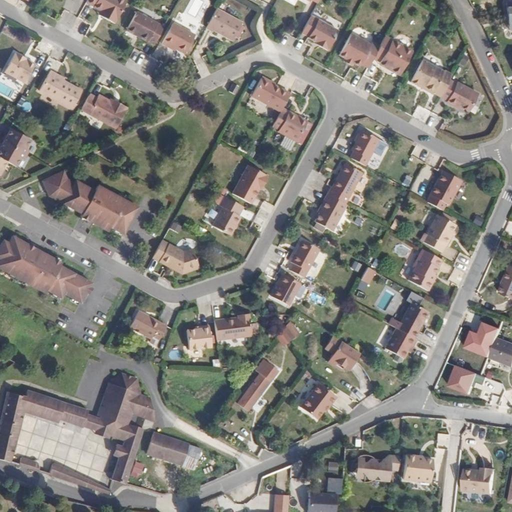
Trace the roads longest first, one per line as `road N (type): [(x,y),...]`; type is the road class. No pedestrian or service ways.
road 1 (residential): [(0,205),(154,288),(194,293),(245,273),(344,99)]
road 2 (residential): [(0,6),(167,94),(268,56),(344,99)]
road 3 (residential): [(511,189),(413,402)]
road 4 (residential): [(255,470),(168,421),(139,366),(104,367)]
road 5 (residential): [(0,466),(94,500),(175,509)]
road 6 (residential): [(344,99),(464,159),(503,149)]
road 7 (residential): [(413,402),(255,470)]
road 8 (residential): [(454,0),(511,117)]
